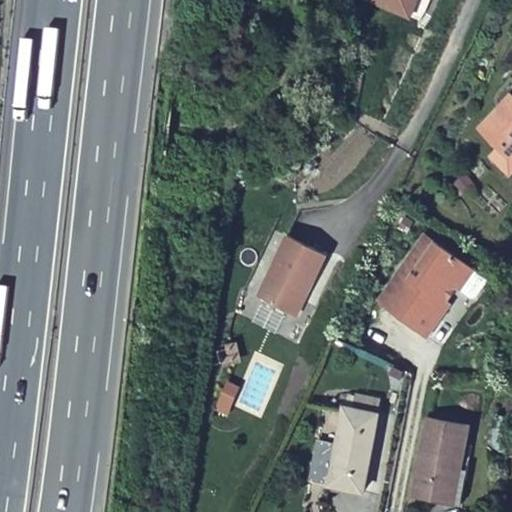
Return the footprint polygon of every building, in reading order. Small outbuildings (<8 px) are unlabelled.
[(429,0),(397,0),(425,10),(429,0)] [(511,104),(493,124),(511,141),(511,104)] [(405,310),(431,327),(442,309),(435,304),(445,288),(455,274),(461,278),(474,258),(423,224),(381,288),(407,305),(405,310)] [(295,231),(267,292),(301,309),(314,282),(319,285),(335,251),(295,231)] [(493,271),(474,258),(461,278),(477,289),(482,288),(493,271)] [(301,309),(306,311),(319,285),(314,282),(301,309)] [(407,305),(381,288),(379,292),(405,310),(407,305)] [(453,293),(445,288),(435,304),(442,309),(453,293)] [(371,485),(385,407),(353,401),(339,479),(371,485)] [(463,458),(471,459),(478,416),(434,408),(422,491),(457,496),(463,458)] [(465,497),(471,459),(463,458),(457,496),(465,497)]
